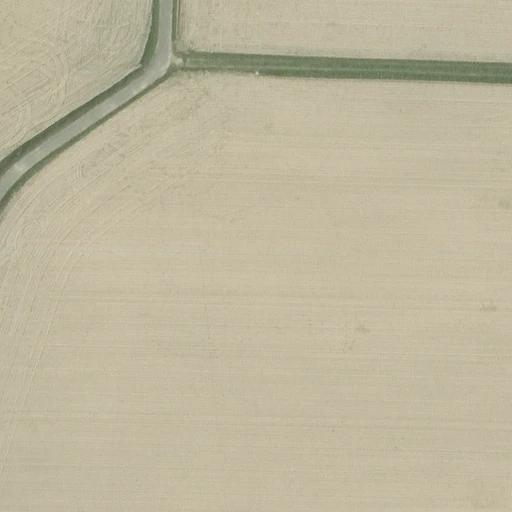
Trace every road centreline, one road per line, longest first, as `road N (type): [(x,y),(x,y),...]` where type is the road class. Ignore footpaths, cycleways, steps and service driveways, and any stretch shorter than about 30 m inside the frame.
road 1 (track): [(511,71),(163,57)]
road 2 (track): [(0,187),(145,80),(163,57),(167,0)]
